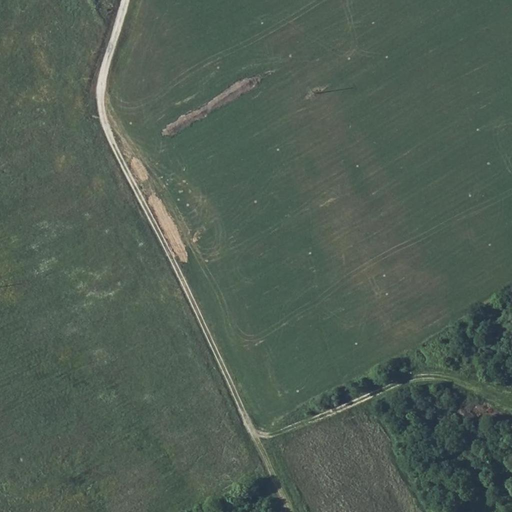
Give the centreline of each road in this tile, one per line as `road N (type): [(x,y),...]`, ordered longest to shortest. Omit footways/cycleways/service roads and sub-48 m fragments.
road 1 (track): [(125,0),(99,99),(102,119),(289,511)]
road 2 (track): [(251,433),(269,434),(424,375),(510,401)]
